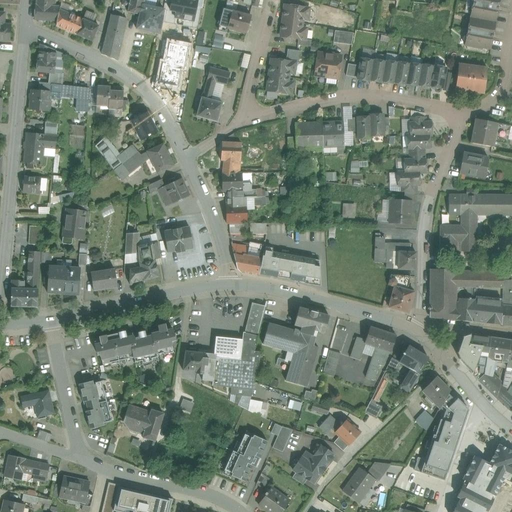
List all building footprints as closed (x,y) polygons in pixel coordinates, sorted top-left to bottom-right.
[(144,0),(130,0),(130,2),(129,5),(127,13),(140,15),(142,6),(143,6),(144,2),(144,0)] [(499,0),(472,0),(470,18),(495,23),(499,0)] [(225,1),(222,12),(231,14),(234,4),(225,1)] [(36,5),(35,5),(34,20),(57,22),(59,11),(60,7),(51,6),(36,5)] [(309,9),(284,5),(280,37),(298,39),(305,40),(307,29),(302,28),(303,19),(308,20),(309,9)] [(59,11),(68,14),(70,9),(60,6),(60,7),(59,11)] [(143,6),(142,6),(140,15),(137,29),(159,34),(162,20),(163,10),(143,6)] [(123,12),(114,10),(112,16),(122,18),(123,12)] [(68,14),(59,11),(57,22),(56,27),(76,35),(83,20),(68,14)] [(245,15),(232,12),(228,28),(247,33),(251,16),(246,15),(245,15)] [(83,20),(93,24),(95,17),(85,13),(83,20)] [(11,25),(0,24),(0,20),(3,21),(3,15),(0,14),(0,41),(10,42),(11,25)] [(180,14),(175,34),(181,36),(185,16),(180,14)] [(112,16),(111,15),(102,55),(117,61),(127,19),(122,18),(112,16)] [(199,18),(185,16),(181,36),(185,37),(183,50),(193,52),(199,18)] [(495,23),(470,18),(464,46),(490,51),(495,23)] [(83,20),(76,35),(93,42),(99,27),(93,24),(83,20)] [(353,34),(335,31),(333,43),(351,46),(353,34)] [(55,51),(48,48),(40,45),(39,53),(38,62),(37,62),(36,71),(49,73),(53,73),(54,73),(55,51)] [(373,60),(374,60),(375,53),(375,52),(363,49),(361,59),(373,61),(373,60)] [(183,50),(182,50),(180,67),(186,69),(191,70),(194,52),(193,52),(183,50)] [(300,51),(288,50),(286,62),(296,63),(298,64),(300,51)] [(55,51),(54,73),(63,73),(65,56),(64,56),(64,55),(55,51)] [(341,56),(318,53),(315,76),(338,79),(341,56)] [(385,61),(386,61),(387,55),(375,53),(374,60),(385,62),(385,61)] [(387,54),(387,55),(386,61),(397,63),(397,62),(398,62),(399,56),(387,54)] [(476,66),(487,66),(488,56),(476,55),(476,66)] [(373,61),(361,59),(360,66),(358,78),(357,80),(370,83),(370,82),(373,61)] [(286,62),(271,60),(267,91),(292,94),(293,83),(288,82),(289,74),(294,74),(296,63),(286,62)] [(374,60),(373,60),(373,61),(370,82),(382,84),(382,83),(385,62),(374,60)] [(386,61),(385,61),(385,62),(382,83),(394,85),(394,84),(397,63),(386,61)] [(398,62),(397,62),(397,63),(394,84),(406,86),(406,85),(409,64),(398,62)] [(173,66),(161,63),(157,80),(169,83),(173,66)] [(406,85),(417,87),(418,86),(421,66),(410,63),(409,64),(406,85)] [(360,66),(348,64),(346,76),(358,78),(360,66)] [(433,67),(421,65),(421,66),(418,86),(430,88),(430,87),(433,67)] [(486,68),(460,65),(459,65),(455,90),(456,91),(456,90),(464,91),(464,92),(465,92),(472,93),(473,93),(482,94),(484,94),(487,68),(486,68)] [(173,66),(169,83),(182,86),(186,69),(180,67),(173,66)] [(446,68),(433,66),(433,67),(430,87),(441,89),(442,90),(445,73),(446,68)] [(230,73),(211,68),(208,80),(216,82),(224,85),(227,85),(230,73)] [(53,73),(49,73),(48,84),(52,84),(61,85),(62,85),(63,73),(54,73),(53,73)] [(451,74),(445,73),(442,90),(441,89),(441,90),(449,92),(451,74)] [(216,82),(208,80),(203,98),(211,101),(216,82)] [(211,101),(220,103),(224,85),(216,82),(211,101)] [(48,84),(39,83),(38,91),(49,92),(49,93),(51,93),(52,84),(48,84)] [(61,85),(52,84),(51,93),(60,94),(61,85)] [(108,107),(110,91),(110,87),(97,86),(96,106),(108,107)] [(38,91),(32,91),(31,110),(47,111),(49,93),(49,92),(38,91)] [(110,91),(108,107),(108,110),(122,111),(122,101),(123,91),(110,91)] [(203,98),(202,98),(197,116),(217,121),(222,104),(220,103),(211,101),(203,98)] [(343,123),(344,147),(352,146),(352,132),(346,133),(346,119),(352,118),(351,107),(342,108),(343,123)] [(147,112),(131,121),(141,141),(157,132),(147,112)] [(382,114),(369,115),(370,117),(371,137),(383,136),(383,132),(382,118),(382,114)] [(371,137),(370,117),(358,117),(358,118),(358,132),(358,139),(371,139),(371,137)] [(477,120),(472,143),(494,148),(495,141),(498,124),(477,120)] [(57,124),(45,122),(44,135),(56,136),(57,124)] [(400,136),(407,136),(410,136),(409,124),(409,122),(399,122),(400,136)] [(329,124),(322,124),(323,146),(336,145),(337,148),(344,148),(344,147),(343,123),(334,123),(329,124)] [(411,124),(409,124),(410,136),(429,136),(432,136),(431,123),(425,123),(411,124)] [(322,124),(295,125),(296,138),(297,152),(297,151),(315,150),(315,151),(316,151),(316,146),(322,146),(322,151),(323,151),(323,146),(322,124)] [(498,124),(495,141),(507,144),(510,126),(498,124)] [(44,135),(27,133),(26,143),(44,145),(43,148),(55,149),(56,136),(44,135)] [(429,136),(410,136),(407,136),(407,149),(423,148),(429,148),(429,136)] [(121,156),(105,137),(95,147),(114,170),(122,164),(117,158),(121,156)] [(296,138),(287,139),(288,152),(297,152),(296,138)] [(44,145),(26,143),(24,163),(42,165),(43,148),(44,145)] [(241,143),(222,143),(222,161),(224,161),(241,161),(241,143)] [(163,145),(147,152),(150,158),(157,173),(173,166),(163,145)] [(336,145),(323,146),(323,151),(323,153),(337,153),(337,148),(336,145)] [(121,156),(117,158),(122,164),(137,152),(133,146),(121,156)] [(137,152),(122,164),(114,170),(122,179),(139,165),(136,161),(140,158),(140,156),(137,152)] [(147,152),(140,156),(140,158),(136,161),(139,165),(150,158),(147,152)] [(488,159),(463,154),(459,173),(485,178),(488,159)] [(350,172),(360,172),(360,167),(367,167),(367,161),(351,160),(350,172)] [(410,161),(404,161),(404,165),(404,173),(419,173),(426,173),(426,160),(424,160),(410,161)] [(240,162),(224,161),(223,174),(223,175),(240,174),(240,162)] [(404,173),(404,165),(390,165),(390,173),(397,173),(404,173)] [(252,173),(242,174),(243,184),(251,184),(251,185),(252,184),(252,173)] [(419,173),(404,173),(397,173),(397,186),(416,185),(420,185),(419,173)] [(240,174),(223,175),(223,174),(223,192),(226,192),(235,192),(251,191),(251,185),(251,184),(243,184),(242,174),(240,174)] [(41,179),(24,177),(23,192),(40,194),(41,179)] [(165,186),(164,187),(172,204),(189,196),(181,179),(165,186)] [(162,180),(148,186),(149,194),(159,189),(164,187),(165,186),(162,180)] [(416,185),(402,186),(402,192),(404,192),(414,194),(416,194),(416,185)] [(172,204),(164,187),(159,189),(166,206),(172,204)] [(414,194),(404,192),(404,201),(411,202),(414,202),(414,194)] [(466,196),(449,196),(449,215),(461,215),(461,226),(440,226),(440,244),(461,244),(461,252),(476,252),(477,215),(511,215),(511,196),(476,196),(466,196)] [(235,198),(226,198),(227,224),(229,224),(247,223),(246,198),(235,198)] [(383,200),(383,212),(390,212),(391,201),(383,200)] [(404,201),(391,201),(390,212),(390,222),(390,223),(395,223),(409,224),(411,202),(404,201)] [(78,212),(66,210),(66,211),(62,242),(63,244),(70,245),(72,244),(72,238),(83,239),(88,205),(78,203),(78,212)] [(111,205),(101,209),(104,217),(115,212),(111,205)] [(353,207),(345,206),(344,215),(353,215),(353,209),(353,208),(353,207)] [(390,222),(390,212),(383,212),(382,214),(378,214),(377,221),(390,222)] [(170,215),(161,216),(164,231),(172,230),(171,224),(170,215)] [(247,223),(229,224),(230,234),(247,234),(247,223)] [(252,233),(266,233),(266,223),(252,223),(252,233)] [(172,230),(164,231),(167,251),(168,253),(176,252),(176,253),(185,252),(184,250),(193,249),(189,227),(172,230)] [(138,247),(139,254),(140,263),(155,260),(161,259),(160,253),(167,251),(164,231),(156,232),(156,235),(158,243),(138,247)] [(138,233),(126,234),(126,241),(125,255),(139,254),(138,247),(138,240),(138,233)] [(156,235),(138,240),(138,247),(158,243),(156,235)] [(391,244),(385,244),(385,238),(381,238),(376,238),(375,262),(386,263),(394,263),(394,269),(398,269),(399,252),(390,252),(391,244)] [(252,248),(231,244),(233,253),(254,257),(255,251),(251,250),(252,248)] [(400,244),(391,244),(390,252),(399,252),(400,244)] [(411,245),(400,244),(399,252),(411,253),(411,245)] [(264,247),(252,245),(252,248),(251,250),(255,251),(254,257),(262,259),(263,251),(264,247)] [(263,251),(262,259),(259,274),(277,278),(281,254),(263,251)] [(39,252),(29,252),(27,277),(38,278),(39,252)] [(411,253),(399,252),(398,269),(415,270),(416,253),(411,253)] [(254,257),(233,253),(237,270),(240,273),(259,276),(259,274),(262,259),(254,257)] [(81,254),(79,254),(78,265),(86,266),(87,255),(81,254)] [(125,255),(125,265),(139,264),(140,263),(139,254),(125,255)] [(315,260),(281,254),(277,278),(299,282),(299,283),(320,287),(320,268),(314,266),(315,260)] [(140,263),(139,264),(141,270),(143,281),(159,277),(157,271),(158,271),(157,266),(156,266),(155,260),(140,263)] [(63,292),(65,268),(49,267),(47,290),(63,292)] [(81,269),(65,268),(63,292),(79,293),(81,269)] [(114,270),(91,273),(94,291),(117,287),(114,270)] [(141,270),(130,273),(129,285),(143,281),(141,270)] [(441,270),(430,270),(429,315),(432,318),(472,322),(474,300),(458,299),(458,302),(456,302),(456,287),(456,271),(456,270),(441,270)] [(503,272),(456,271),(456,287),(476,288),(503,289),(503,274),(503,272)] [(406,276),(390,275),(388,283),(404,287),(406,276)] [(404,287),(388,283),(388,285),(394,287),(408,291),(411,277),(406,276),(404,287)] [(38,278),(27,277),(27,289),(37,289),(38,278)] [(24,281),(11,281),(11,288),(24,289),(24,281)] [(408,291),(394,287),(389,308),(408,313),(414,292),(408,291)] [(476,288),(456,287),(456,302),(458,302),(458,299),(474,300),(476,288)] [(11,289),(11,307),(37,307),(38,289),(11,289)] [(502,302),(475,300),(474,300),(472,322),(501,325),(502,302)] [(265,307),(252,304),(245,333),(258,336),(265,307)] [(511,326),(511,306),(502,306),(501,325),(511,326)] [(301,328),(300,332),(313,336),(314,332),(324,335),(329,317),(299,308),(293,325),(301,328)] [(313,336),(300,332),(299,332),(300,331),(295,329),(294,331),(269,323),(263,345),(290,352),(294,353),(292,361),(291,361),(286,381),(307,387),(318,348),(310,345),(313,336)] [(165,329),(165,327),(159,329),(159,330),(151,332),(152,334),(157,355),(163,354),(163,355),(173,353),(170,341),(175,340),(172,327),(165,329)] [(396,336),(370,327),(365,340),(364,344),(365,344),(376,348),(390,353),(396,336)] [(125,334),(113,337),(118,361),(134,358),(132,348),(135,348),(133,339),(132,333),(125,335),(125,334)] [(245,333),(243,333),(243,340),(241,360),(259,362),(261,352),(254,352),(258,336),(245,333)] [(152,334),(145,336),(145,334),(139,335),(139,337),(133,339),(135,348),(132,348),(134,358),(135,363),(142,361),(142,364),(152,361),(151,359),(158,357),(157,355),(152,334)] [(457,354),(487,359),(487,356),(488,356),(490,338),(469,335),(463,337),(457,354)] [(106,338),(100,340),(100,341),(94,342),(97,355),(100,354),(102,365),(118,361),(113,337),(106,339),(106,338)] [(243,340),(216,337),(214,355),(216,355),(216,357),(241,360),(243,340)] [(356,337),(350,357),(360,360),(362,352),(365,344),(364,344),(365,340),(356,337)] [(510,341),(490,338),(488,356),(487,356),(487,359),(497,361),(507,362),(508,359),(510,341)] [(365,344),(362,352),(373,356),(376,348),(365,344)] [(428,358),(408,346),(399,362),(402,363),(414,371),(418,374),(419,374),(428,358)] [(373,356),(371,362),(379,365),(382,366),(385,357),(387,358),(390,353),(376,348),(373,356)] [(214,355),(185,351),(182,371),(192,372),(192,371),(196,371),(196,373),(203,374),(213,376),(216,357),(216,355),(214,355)] [(340,354),(329,351),(322,374),(334,377),(340,354)] [(487,359),(457,354),(459,359),(478,381),(484,374),(486,362),(487,359)] [(241,360),(216,357),(213,376),(203,374),(202,380),(213,382),(212,385),(231,388),(230,395),(235,395),(251,397),(259,362),(241,360)] [(388,366),(398,370),(402,363),(399,362),(392,359),(388,366)] [(497,361),(487,359),(486,362),(484,374),(478,381),(489,392),(497,399),(500,385),(499,383),(500,382),(493,374),(497,361)] [(371,362),(365,378),(374,381),(379,365),(371,362)] [(414,371),(410,372),(402,386),(409,390),(418,374),(414,371)] [(511,383),(511,373),(505,373),(503,387),(508,390),(511,383)] [(450,391),(436,377),(423,390),(440,408),(441,406),(448,394),(450,391)] [(382,380),(372,399),(374,401),(376,401),(386,382),(384,381),(382,380)] [(93,381),(78,385),(84,407),(98,403),(93,383),(93,381)] [(98,403),(106,401),(101,381),(93,383),(98,403)] [(511,383),(508,390),(503,387),(500,385),(497,399),(511,412),(511,409),(511,383)] [(317,391),(312,390),(311,393),(309,400),(309,401),(314,402),(317,391)] [(49,392),(21,398),(23,407),(35,405),(38,417),(53,413),(49,392)] [(448,408),(455,401),(448,394),(441,406),(446,410),(442,420),(440,419),(435,435),(433,435),(419,473),(443,481),(446,473),(425,466),(433,442),(437,442),(444,421),(450,423),(453,414),(448,408)] [(251,397),(235,395),(234,404),(248,410),(250,400),(251,397)] [(455,401),(448,408),(453,414),(450,423),(444,421),(437,442),(433,442),(425,466),(446,473),(447,473),(468,410),(457,398),(455,401)] [(181,400),(178,410),(188,413),(191,404),(181,400)] [(262,402),(250,400),(248,410),(259,416),(262,402)] [(106,401),(98,403),(103,423),(111,421),(106,401)] [(301,410),(302,402),(294,401),(292,409),(301,410)] [(373,403),(370,401),(364,413),(370,416),(376,419),(381,407),(373,403)] [(98,403),(84,407),(90,430),(104,426),(103,423),(98,403)] [(329,408),(314,403),(312,409),(327,414),(329,408)] [(151,412),(129,405),(123,421),(130,430),(143,434),(143,437),(155,441),(163,414),(151,410),(151,412)] [(434,419),(426,411),(416,421),(426,431),(434,419)] [(341,426),(330,416),(319,428),(326,434),(331,429),(335,432),(341,426)] [(360,433),(346,420),(341,426),(335,432),(335,433),(339,437),(348,445),(349,445),(360,433)] [(297,427),(283,423),(281,426),(295,431),(297,427)] [(292,430),(281,427),(272,448),(273,448),(282,452),(292,430)] [(52,435),(40,431),(37,439),(49,443),(52,435)] [(243,456),(239,454),(231,473),(232,474),(231,476),(245,482),(252,466),(255,467),(259,458),(267,441),(253,435),(252,438),(251,437),(243,456)] [(348,445),(339,437),(333,443),(343,451),(348,445)] [(313,456),(306,451),(302,458),(301,457),(292,470),(296,472),(307,480),(313,484),(334,454),(329,451),(321,446),(313,456)] [(26,459),(10,456),(5,477),(21,480),(23,472),(34,475),(37,463),(25,460),(26,459)] [(50,466),(37,463),(34,475),(48,478),(50,466)] [(392,465),(375,463),(372,467),(383,476),(391,466),(392,465)] [(383,476),(372,467),(367,473),(375,479),(379,482),(383,476)] [(361,468),(343,492),(358,503),(358,502),(369,488),(375,479),(367,473),(361,468)] [(307,480),(296,472),(292,478),(303,485),(307,480)] [(261,474),(256,485),(262,489),(269,479),(261,474)] [(73,478),(64,476),(62,485),(59,497),(69,499),(70,496),(77,498),(78,498),(82,481),(81,480),(81,482),(73,480),(73,478)] [(90,482),(82,481),(78,498),(77,498),(77,501),(84,503),(85,503),(88,493),(90,482)] [(112,511),(113,511),(119,487),(119,485),(108,483),(101,511),(112,511)] [(62,485),(55,484),(53,495),(59,497),(62,485)] [(169,511),(172,499),(119,487),(113,511),(117,511),(169,511)] [(284,497),(271,487),(267,493),(266,492),(264,495),(265,495),(258,504),(268,511),(283,511),(289,505),(282,500),(284,497)] [(369,488),(358,502),(364,506),(375,492),(369,488)] [(93,495),(88,493),(85,503),(84,503),(83,506),(90,507),(93,495)] [(38,497),(23,494),(22,501),(37,504),(38,497)] [(51,500),(38,497),(37,504),(50,507),(51,500)] [(22,511),(25,504),(5,500),(2,511),(22,511)]
